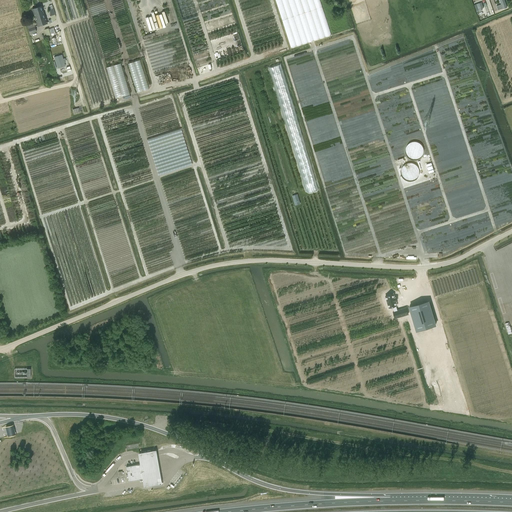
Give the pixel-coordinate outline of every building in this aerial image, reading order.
[(196,15),(191,0),(175,0),(181,19),(196,15)] [(275,0),(291,48),(331,35),(319,0),(275,0)] [(500,0),(501,4),(496,6),(498,10),(503,9),(507,7),(504,0),(500,0)] [(39,15),(42,24),(47,23),(42,6),(38,7),(40,15),(39,15)] [(37,26),(42,24),(39,15),(40,15),(38,7),(32,9),(37,26)] [(149,31),(165,27),(161,13),(145,17),(149,31)] [(28,28),(29,34),(36,32),(34,24),(27,26),(28,28)] [(49,29),(48,29),(48,28),(44,29),(46,36),(50,35),(50,36),(55,34),(53,28),(53,27),(49,28),(49,29)] [(57,68),(65,66),(62,55),(54,57),(57,68)] [(136,92),(149,89),(140,59),(128,63),(136,92)] [(114,98),(130,94),(122,62),(106,66),(114,98)] [(418,173),(418,160),(420,160),(424,155),(424,145),(418,141),(410,141),(405,148),(405,155),(414,161),(410,161),(408,165),(406,165),(408,166),(411,166),(413,167),(415,167),(415,171),(416,170),(416,177),(418,173)] [(387,294),(385,294),(388,305),(392,304),(394,309),(393,309),(394,315),(404,313),(402,306),(398,308),(396,299),(395,295),(394,295),(393,292),(391,293),(390,291),(387,292),(387,294)] [(409,307),(417,331),(436,325),(429,301),(409,307)] [(12,424),(5,426),(6,432),(7,436),(15,434),(14,430),(12,424)] [(140,464),(142,479),(143,482),(144,486),(161,483),(161,479),(159,467),(157,459),(156,454),(156,450),(138,453),(139,457),(139,462),(140,464)] [(129,481),(142,479),(140,464),(126,466),(129,481)]
